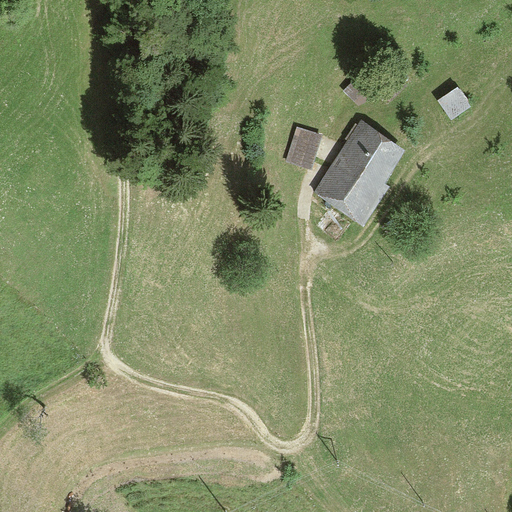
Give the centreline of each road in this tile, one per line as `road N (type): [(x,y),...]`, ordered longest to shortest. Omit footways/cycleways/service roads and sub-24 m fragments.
road 1 (track): [(305,199),(314,420),(306,443),(287,453),(270,448),(238,409),(159,392),(112,366),(106,353),(123,179),(98,0)]
road 2 (track): [(0,435),(42,400),(112,366)]
